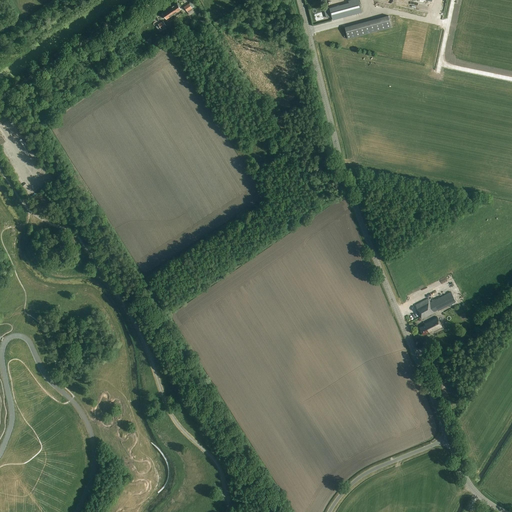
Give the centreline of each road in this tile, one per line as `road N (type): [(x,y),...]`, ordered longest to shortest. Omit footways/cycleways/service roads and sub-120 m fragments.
road 1 (tertiary): [(448,439),(348,184),(301,0)]
road 2 (unclassified): [(0,99),(147,0)]
road 3 (unclassified): [(329,511),(373,468),(448,439)]
